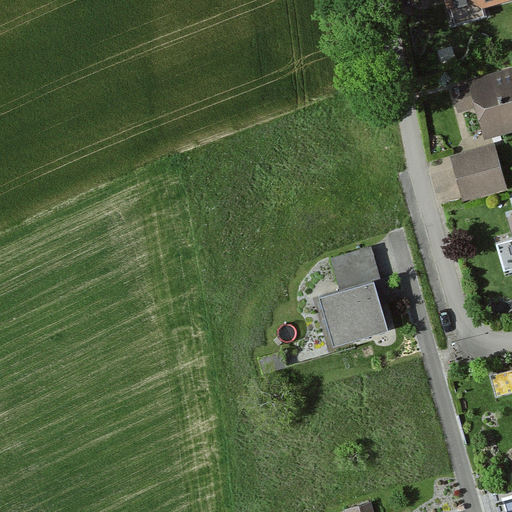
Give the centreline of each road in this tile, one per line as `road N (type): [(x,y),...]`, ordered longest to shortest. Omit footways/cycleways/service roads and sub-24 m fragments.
road 1 (residential): [(511,337),(458,317),(387,0)]
road 2 (unclassified): [(466,511),(418,353)]
